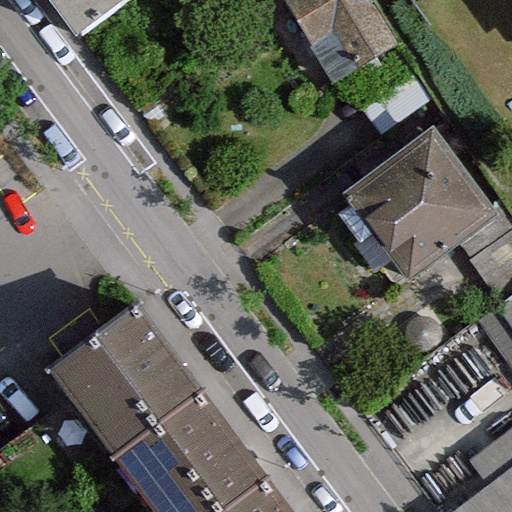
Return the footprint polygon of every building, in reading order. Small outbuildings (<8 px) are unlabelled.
[(58,0),(95,54),(175,0),(58,0)] [(358,0),(259,0),(306,81),(381,39),(358,0)] [(486,209),(428,135),(330,211),(388,285),(486,209)] [(511,511),(511,303),(480,326),(511,370),(511,465),(445,511),(511,511)] [(108,470),(188,417),(134,337),(54,390),(108,470)] [(188,417),(108,470),(136,511),(214,511),(240,495),(188,417)] [(214,511),(251,511),(240,495),(214,511)]
